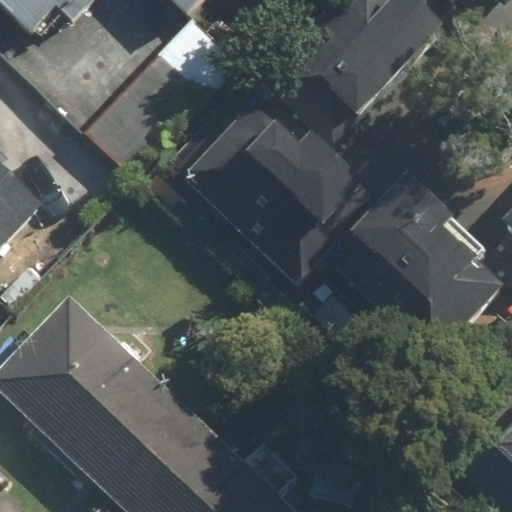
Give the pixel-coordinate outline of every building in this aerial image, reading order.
[(183,0),(201,17),(214,4),(217,0),(6,0),(44,36),(68,11),(82,25),(106,0),(183,0)] [(470,27),(442,0),(423,0),(416,8),(407,0),(357,0),(287,75),(360,144),(470,27)] [(251,66),(203,22),(106,127),(153,171),(251,66)] [(0,130),(16,115),(0,99),(0,290),(77,212),(0,136),(0,130)] [(339,238),(393,180),(343,133),(327,150),(276,103),(242,139),(220,118),(178,164),(310,286),(347,246),(339,238)] [(449,227),(470,206),(436,172),(344,267),(445,364),(511,294),(511,246),(509,243),(488,265),(449,227)] [(315,482),(277,446),(255,468),(78,299),(0,381),(137,511),(314,511),(300,498),(315,482)] [(508,511),(511,511),(511,392),(485,418),(511,446),(511,449),(479,481),(508,511)]
